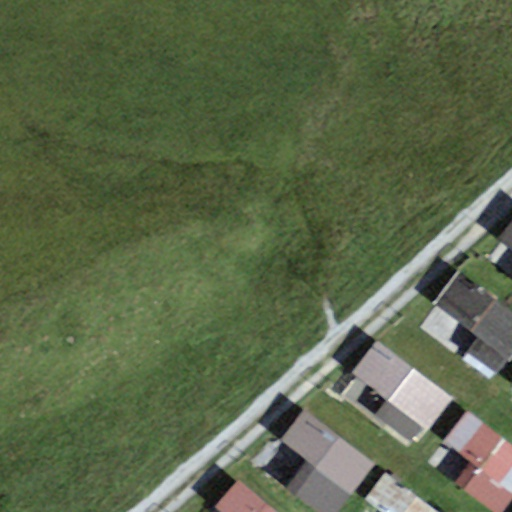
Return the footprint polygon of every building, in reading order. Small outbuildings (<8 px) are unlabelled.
[(511,225),(488,251),(511,273),(511,225)] [(501,373),(511,357),(511,307),(460,272),(426,321),(501,373)] [(414,441),(452,398),(385,337),(346,380),(414,441)] [(303,408),(284,438),(311,456),(291,487),(327,511),(337,511),(375,455),(303,408)] [(500,511),(511,496),(511,440),(468,408),(430,459),(500,511)] [(432,511),(398,467),(358,497),(369,511),(432,511)] [(281,511),(248,477),(210,511),(281,511)]
